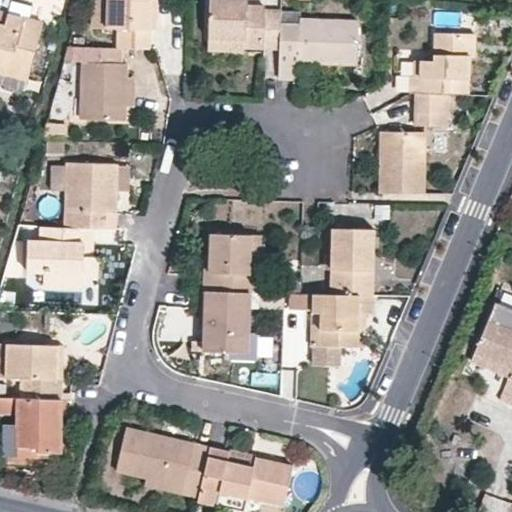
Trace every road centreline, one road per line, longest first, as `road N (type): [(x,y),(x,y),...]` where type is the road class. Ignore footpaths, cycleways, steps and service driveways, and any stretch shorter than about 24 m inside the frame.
road 1 (residential): [(315,174),(304,138),(274,122),(218,116),(192,129),(176,151),(131,351),(137,368),(170,391),(335,436),(360,474)]
road 2 (residential): [(360,474),(403,399),(511,133)]
